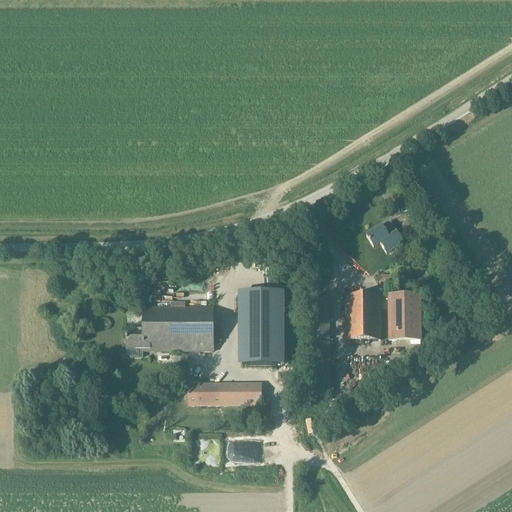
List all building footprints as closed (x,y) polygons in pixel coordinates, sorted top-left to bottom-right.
[(386,255),(403,245),(393,228),(385,232),(382,227),(366,236),(373,248),(380,243),(386,255)] [(281,366),(281,294),(241,294),(241,366),(281,366)] [(420,296),(388,297),(388,341),(421,341),(420,296)] [(346,341),(380,341),(380,297),(345,297),(346,341)] [(310,341),(330,341),(329,298),(309,298),(310,341)] [(213,353),(213,310),(143,310),(143,331),(126,331),(126,350),(141,350),(141,353),(213,353)] [(310,395),(331,395),(330,344),(309,344),(310,395)] [(189,403),(261,402),(261,382),(189,383),(189,403)] [(307,419),(311,430),(316,428),(312,418),(307,419)] [(347,460),(355,456),(353,451),(348,453),(344,445),(340,447),(347,460)]
